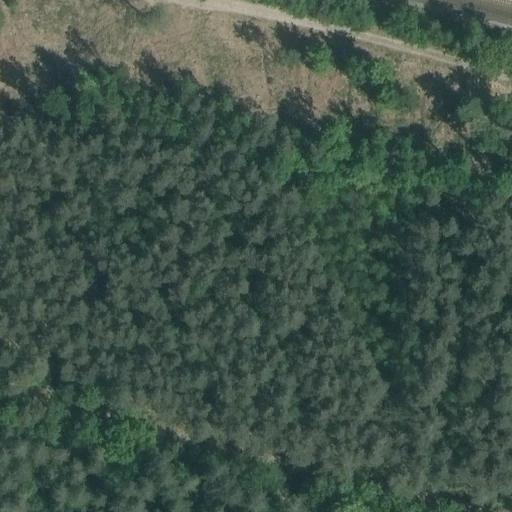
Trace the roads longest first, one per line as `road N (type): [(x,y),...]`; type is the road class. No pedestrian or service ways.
road 1 (track): [(466,511),(0,399)]
road 2 (track): [(511,65),(246,0)]
